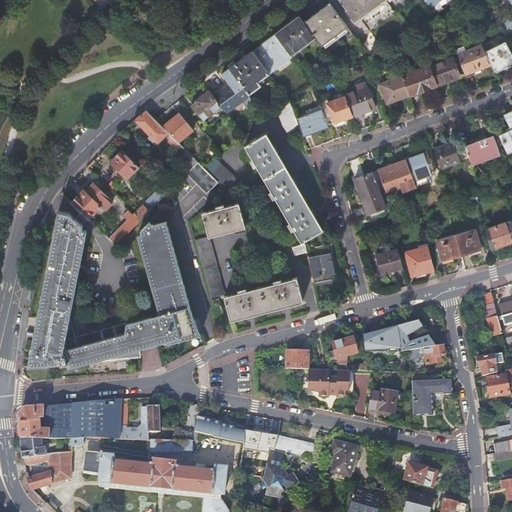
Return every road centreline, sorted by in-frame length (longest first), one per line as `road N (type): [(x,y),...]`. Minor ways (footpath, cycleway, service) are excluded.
road 1 (secondary): [(0,348),(31,209),(95,138),(274,0)]
road 2 (residential): [(365,309),(327,161),(511,88)]
road 3 (residential): [(150,383),(473,450)]
road 4 (residential): [(365,309),(250,338),(150,383)]
road 5 (residential): [(473,450),(446,286)]
road 6 (unknown): [(214,354),(177,203)]
road 7 (residential): [(150,383),(0,398)]
